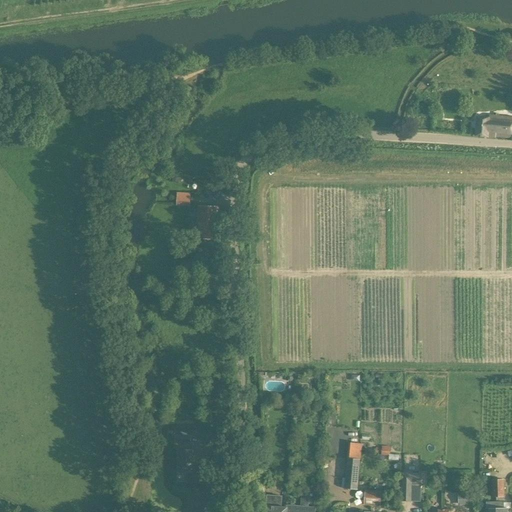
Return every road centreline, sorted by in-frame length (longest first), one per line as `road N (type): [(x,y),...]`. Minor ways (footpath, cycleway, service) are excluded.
road 1 (unclassified): [(209,511),(237,430),(233,184),(245,158),(356,133),(511,144)]
road 2 (track): [(0,25),(174,0)]
